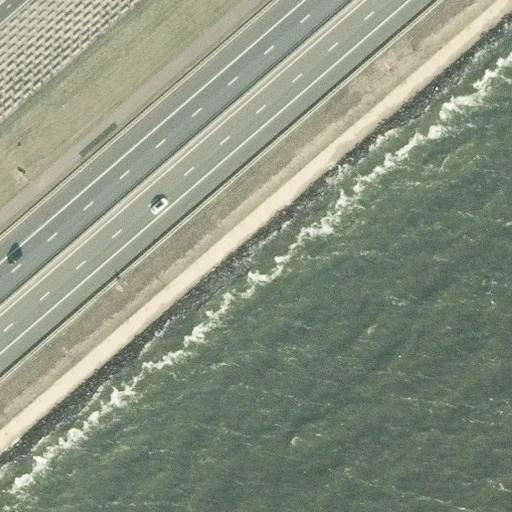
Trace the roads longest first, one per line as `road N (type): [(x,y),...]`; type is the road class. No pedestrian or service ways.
road 1 (motorway): [(0,332),(386,0)]
road 2 (motorway): [(321,0),(0,279)]
